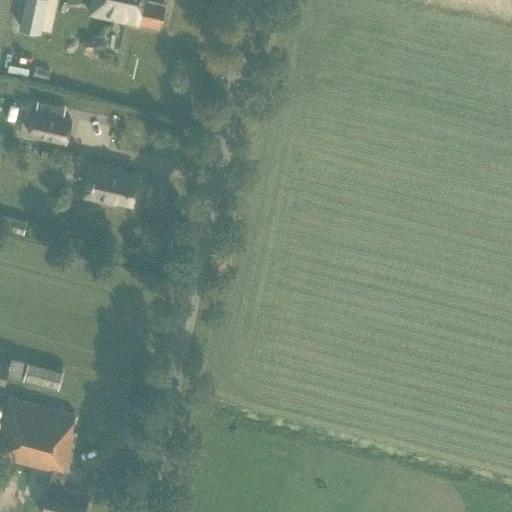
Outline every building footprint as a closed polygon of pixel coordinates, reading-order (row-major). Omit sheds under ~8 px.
[(48,0),(29,0),(22,24),(39,30),(48,0)] [(91,0),(89,11),(122,18),(160,27),(165,3),(149,0),(91,0)] [(17,83),(7,127),(23,130),(32,86),(17,83)] [(66,141),(72,117),(35,109),(30,133),(66,141)] [(98,124),(96,146),(105,146),(107,125),(98,124)] [(131,201),(137,174),(120,170),(121,167),(89,160),(82,193),(114,200),(114,197),(131,201)] [(20,379),(25,360),(13,357),(11,364),(0,361),(0,380),(6,382),(8,375),(20,379)] [(59,387),(64,369),(30,360),(25,379),(59,387)] [(0,455),(53,468),(52,474),(33,469),(29,485),(49,490),(43,511),(82,511),(87,493),(62,486),(66,470),(68,470),(77,431),(71,429),(75,413),(8,396),(0,427),(0,426),(0,455)]
